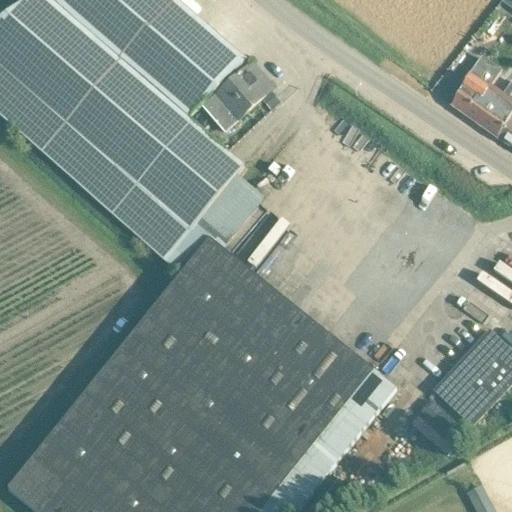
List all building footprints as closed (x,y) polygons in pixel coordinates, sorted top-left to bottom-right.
[(246,65),(171,0),(34,0),(0,24),(0,119),(166,266),(195,231),(244,171),(187,122),(246,65)] [(486,61),(480,71),(499,83),(505,73),(486,61)] [(250,70),(235,83),(204,111),(226,135),(261,104),(267,98),(271,95),(272,94),(250,70)] [(469,79),(452,108),(467,118),(477,100),(482,104),(489,92),(477,84),(481,80),(474,75),(471,79),(469,79)] [(477,100),(467,118),(483,129),(499,140),(509,123),(511,117),(511,85),(502,98),(491,90),(489,93),(489,92),(482,104),(477,100)] [(267,98),(261,104),(269,113),(279,104),(271,95),(267,98)] [(511,117),(509,123),(499,140),(511,148),(511,117)] [(279,176),(302,150),(293,142),(270,168),(279,176)] [(279,186),(242,228),(259,243),(296,202),(279,186)] [(300,511),(396,393),(210,243),(9,493),(31,511),(300,511)] [(497,247),(487,263),(500,272),(510,256),(497,247)] [(352,314),(360,320),(394,279),(386,273),(352,314)] [(511,354),(490,334),(435,394),(474,430),(511,388),(511,354)] [(465,435),(429,404),(410,426),(446,457),(465,435)]
